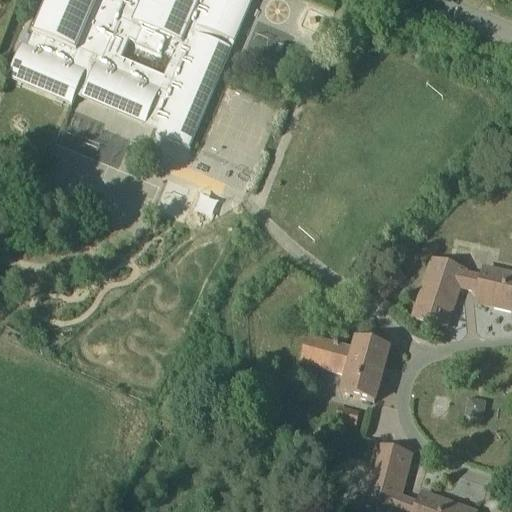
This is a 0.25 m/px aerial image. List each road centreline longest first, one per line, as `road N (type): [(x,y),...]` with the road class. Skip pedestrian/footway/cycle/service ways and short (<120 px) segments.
road 1 (track): [(262,511),(228,407),(228,300),(279,236)]
road 2 (residential): [(511,482),(451,468),(422,447),(404,403),(408,372),(424,356),(511,343)]
